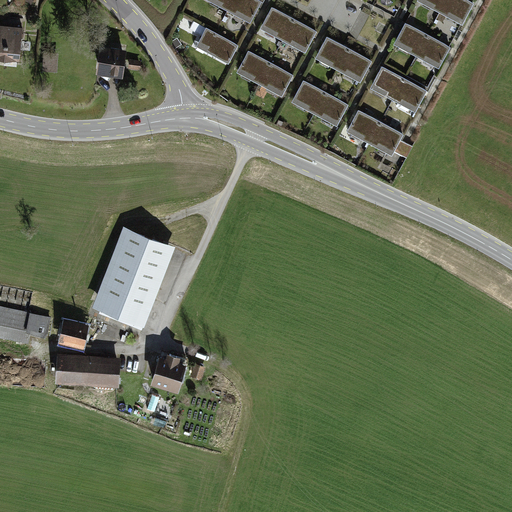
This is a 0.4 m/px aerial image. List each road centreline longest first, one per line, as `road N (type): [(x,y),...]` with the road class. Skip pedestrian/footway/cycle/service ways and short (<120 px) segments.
road 1 (track): [(46,346),(146,348),(161,338),(256,127)]
road 2 (tertiary): [(359,183),(231,116),(185,115)]
road 3 (tertiary): [(0,119),(70,131),(185,115)]
road 4 (tertiary): [(185,115),(359,183)]
road 5 (tertiary): [(359,183),(511,259)]
road 6 (tertiary): [(185,115),(155,46),(115,0)]
